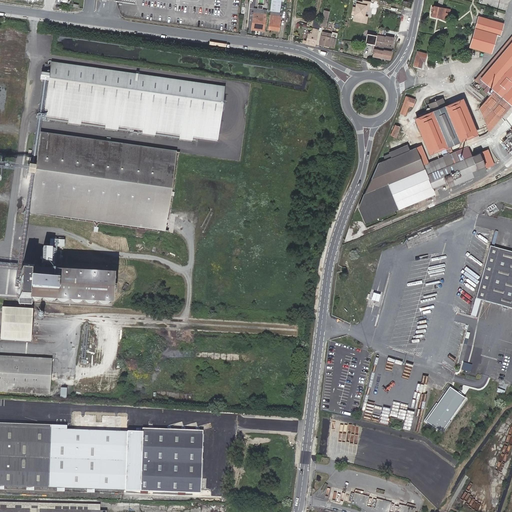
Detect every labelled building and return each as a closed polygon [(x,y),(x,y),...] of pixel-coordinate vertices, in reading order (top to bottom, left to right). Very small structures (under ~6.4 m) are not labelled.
[(280,0),(271,0),(271,12),(280,12),(280,0)] [(354,15),(353,20),(367,23),(371,2),(361,0),(355,0),(353,14),(354,15)] [(448,22),(451,12),(437,8),(437,10),(435,10),(433,14),(435,15),(434,18),(448,22)] [(254,9),(252,27),(265,29),(267,10),(254,9)] [(281,16),(271,15),(269,29),(280,30),(281,16)] [(323,16),(321,29),(325,30),(329,17),(323,16)] [(482,17),(473,49),(493,54),(498,35),(501,23),(494,21),(491,20),(483,18),(482,17)] [(309,34),(306,45),(315,47),(319,31),(313,30),(312,35),(309,34)] [(336,39),(333,38),(331,38),(332,35),(323,33),(320,45),(334,48),(336,39)] [(376,41),(377,35),(367,33),(365,43),(375,45),(373,57),(391,60),(394,38),(386,36),(385,42),(376,41)] [(495,136),(511,116),(511,38),(475,79),(489,92),(489,93),(490,94),(491,94),(492,93),(495,96),(483,110),(495,136)] [(420,56),(417,55),(414,67),(422,68),(424,61),(427,62),(428,55),(421,52),(420,56)] [(226,87),(51,62),(43,118),(218,142),(226,87)] [(406,96),(400,112),(407,115),(410,106),(415,107),(417,101),(406,96)] [(479,140),(464,102),(447,108),(444,101),(430,106),(433,113),(418,119),(431,155),(464,142),(474,139),(475,142),(479,140)] [(397,137),(401,127),(396,125),(392,135),(397,137)] [(158,232),(160,218),(170,150),(147,147),(35,131),(31,163),(24,162),(22,177),(24,177),(29,178),(25,200),(23,213),(24,213),(158,232)] [(392,159),(411,152),(409,145),(389,153),(390,154),(392,159)] [(496,165),(488,150),(473,158),(451,167),(446,156),(429,164),(422,147),(411,152),(392,159),(386,161),(380,164),(360,208),(358,210),(360,214),(361,213),(365,223),(475,178),(473,173),(496,165)] [(468,147),(446,156),(451,167),(473,158),(468,147)] [(24,177),(21,199),(18,225),(11,293),(16,293),(17,276),(23,225),(24,213),(23,213),(25,200),(29,178),(24,177)] [(60,240),(47,239),(46,248),(59,248),(60,240)] [(511,308),(511,251),(493,246),(474,316),(479,318),(483,302),(482,302),(483,301),(511,308)] [(47,250),(46,268),(59,269),(60,251),(47,250)] [(376,255),(370,257),(372,264),(378,262),(376,255)] [(108,304),(109,301),(109,300),(109,299),(109,296),(107,294),(106,293),(108,292),(109,291),(109,290),(110,287),(110,286),(110,284),(110,283),(109,282),(108,280),(107,279),(106,279),(104,278),(103,278),(100,278),(99,279),(97,279),(96,280),(95,282),(94,280),(93,279),(91,278),(89,278),(86,278),(84,279),(82,281),(81,280),(80,279),(78,278),(76,277),(74,277),(73,277),(71,278),(69,279),(68,280),(67,278),(65,277),(63,276),(61,276),(59,276),(58,277),(56,278),(55,279),(53,277),(51,276),(49,275),(47,275),(46,275),(45,276),(43,276),(42,277),(41,279),(40,277),(38,275),(36,274),(34,274),(32,274),(30,275),(30,271),(19,270),(18,276),(17,276),(16,293),(16,297),(15,307),(29,307),(29,302),(31,303),(32,303),(33,303),(34,302),(35,302),(37,301),(39,300),(40,301),(41,303),(43,304),(45,304),(46,304),(48,304),(50,304),(51,303),(53,302),(53,301),(55,303),(56,304),(58,304),(59,305),(61,305),(63,305),(64,304),(67,302),(68,304),(70,305),(71,306),(73,306),(75,306),(78,305),(79,305),(81,303),(82,304),(84,306),(86,307),(87,307),(90,306),(91,306),(93,305),(94,303),(96,305),(97,306),(100,307),(101,307),(104,307),(106,306),(108,304)] [(373,300),(380,302),(382,295),(374,293),(373,300)] [(26,342),(28,311),(15,310),(0,308),(0,340),(14,341),(26,342)] [(486,350),(471,346),(464,371),(479,375),(486,350)] [(0,393),(20,394),(22,359),(0,357),(0,393)] [(22,359),(20,394),(47,396),(49,360),(22,359)] [(505,383),(504,386),(500,385),(498,392),(505,394),(508,384),(505,383)] [(369,398),(365,419),(389,424),(392,409),(396,410),(398,410),(397,414),(407,416),(409,404),(402,402),(402,405),(385,402),(385,404),(376,402),(377,399),(369,398)] [(0,487),(197,496),(200,437),(132,434),(132,430),(126,429),(126,434),(123,434),(124,418),(98,416),(98,433),(92,432),(92,416),(71,415),(70,431),(0,428),(0,487)]
